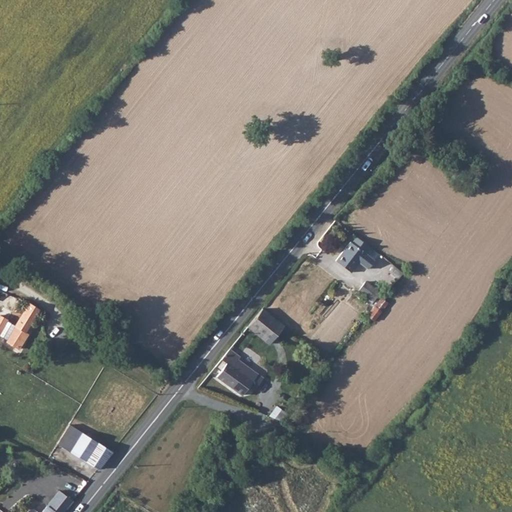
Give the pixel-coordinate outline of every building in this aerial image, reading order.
[(369,243),(358,235),(352,242),(349,240),(336,259),(354,270),(361,259),(370,266),(376,257),(365,249),(369,243)] [(367,282),(361,291),(375,301),(381,292),(367,282)] [(289,316),(269,302),(248,327),(278,348),(290,330),(299,319),(292,314),(289,316)] [(4,344),(3,345),(15,352),(25,336),(23,334),(36,311),(26,306),(12,330),(4,344)] [(0,331),(0,342),(4,344),(12,330),(4,325),(0,331)] [(240,359),(229,350),(215,366),(220,370),(216,377),(226,384),(236,372),(232,369),(238,361),(240,359)] [(250,369),(238,361),(232,369),(236,372),(226,384),(234,389),(250,369)] [(234,389),(245,397),(260,377),(250,369),(234,389)] [(299,426),(320,399),(312,393),(291,419),(299,426)] [(272,416),(281,423),(288,412),(279,406),(272,416)] [(69,452),(81,432),(68,424),(56,443),(69,452)] [(69,452),(96,469),(108,450),(81,432),(69,452)] [(62,511),(72,500),(58,489),(39,511),(62,511)]
